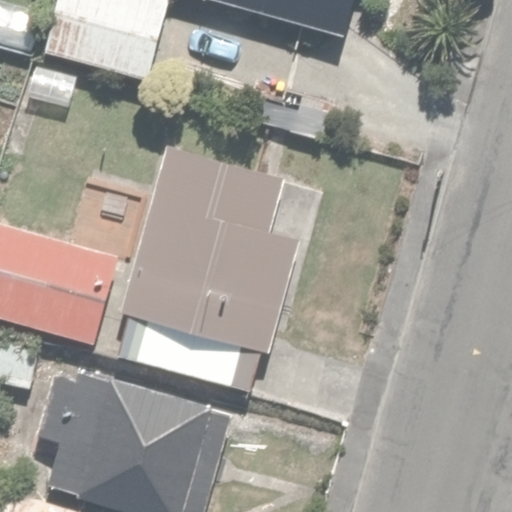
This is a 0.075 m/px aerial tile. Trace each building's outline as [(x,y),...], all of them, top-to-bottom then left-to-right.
[(51,0),(45,39),(157,62),(169,0),(51,0)] [(348,0),(292,0),(344,15),(348,0)] [(107,62),(37,48),(28,89),(98,103),(107,62)] [(273,323),(313,175),(180,139),(140,287),(273,323)] [(56,428),(100,438),(89,482),(205,510),(232,400),(128,375),(132,359),(76,346),(56,428)] [(85,511),(89,497),(0,472),(0,511),(85,511)]
